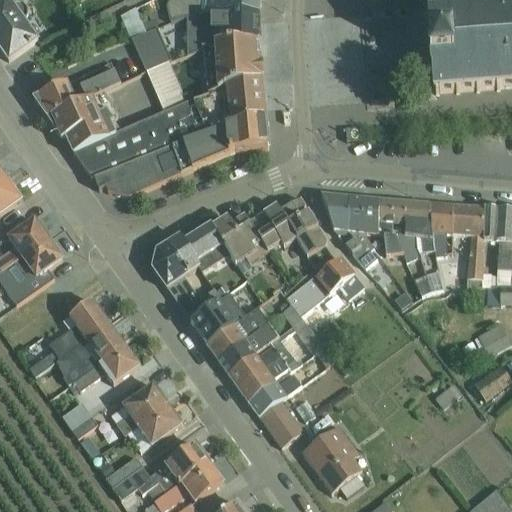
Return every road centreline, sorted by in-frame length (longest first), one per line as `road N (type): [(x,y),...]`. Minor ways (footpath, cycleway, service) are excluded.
road 1 (residential): [(111,243),(301,511)]
road 2 (residential): [(308,167),(111,243)]
road 3 (secondary): [(308,167),(511,185)]
road 4 (residential): [(0,94),(111,243)]
road 5 (secondary): [(297,0),(308,167)]
